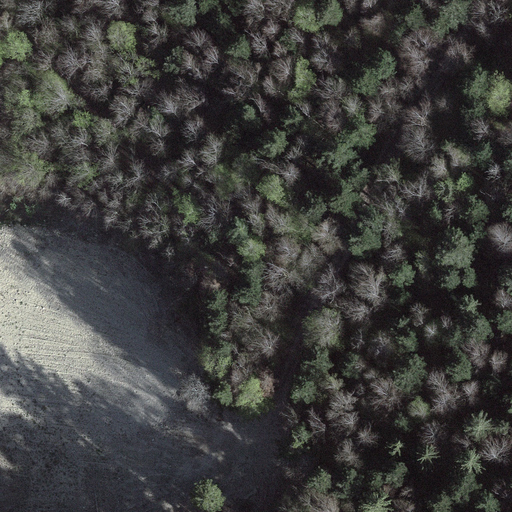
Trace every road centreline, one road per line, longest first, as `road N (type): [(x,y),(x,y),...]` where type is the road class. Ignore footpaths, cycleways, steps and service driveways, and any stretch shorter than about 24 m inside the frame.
road 1 (motorway): [(217,0),(94,511)]
road 2 (motorway): [(217,511),(340,0)]
road 3 (track): [(480,0),(337,254),(278,397)]
